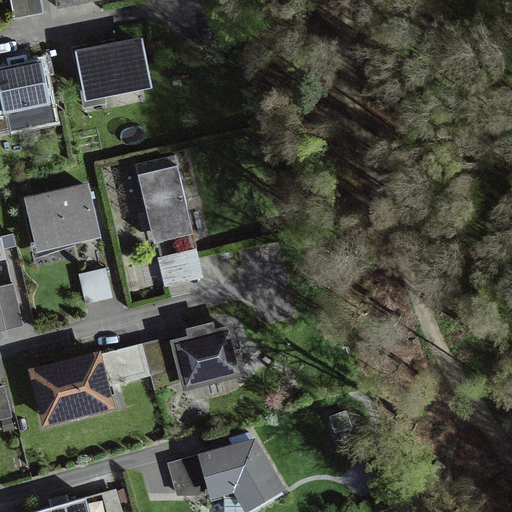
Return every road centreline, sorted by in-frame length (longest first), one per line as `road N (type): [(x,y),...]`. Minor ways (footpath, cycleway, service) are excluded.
road 1 (track): [(341,0),(366,166),(446,358),(511,457)]
road 2 (residential): [(189,446),(0,497)]
